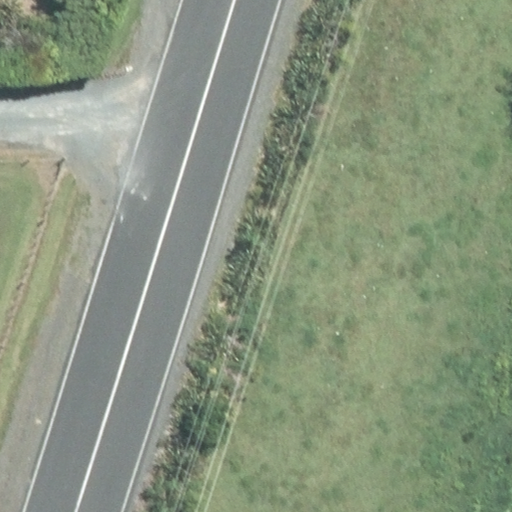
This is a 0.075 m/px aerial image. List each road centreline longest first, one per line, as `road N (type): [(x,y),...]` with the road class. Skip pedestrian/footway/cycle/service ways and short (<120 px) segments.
road 1 (tertiary): [(241,0),(75,511)]
road 2 (unknown): [(190,159),(0,166)]
